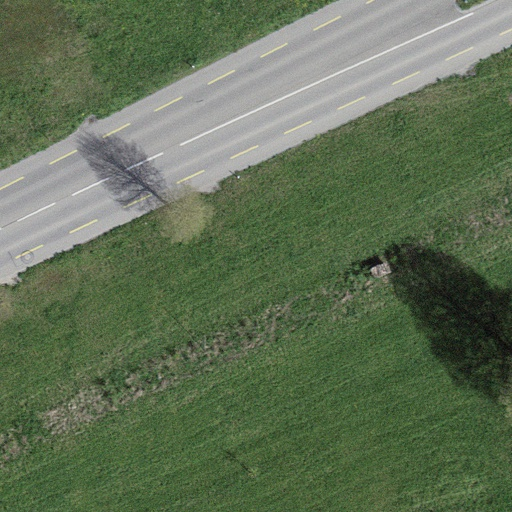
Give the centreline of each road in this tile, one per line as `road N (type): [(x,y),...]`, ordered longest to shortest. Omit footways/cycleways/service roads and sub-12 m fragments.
road 1 (primary): [(0,232),(472,0)]
road 2 (motorway): [(0,59),(511,35)]
